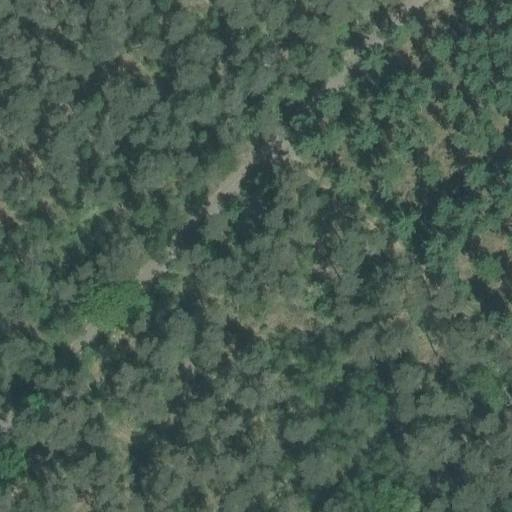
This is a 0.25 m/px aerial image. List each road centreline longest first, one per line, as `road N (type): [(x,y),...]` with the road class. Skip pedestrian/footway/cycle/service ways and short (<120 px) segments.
road 1 (track): [(431,0),(0,448)]
road 2 (track): [(511,329),(301,136)]
road 3 (track): [(218,511),(67,380)]
